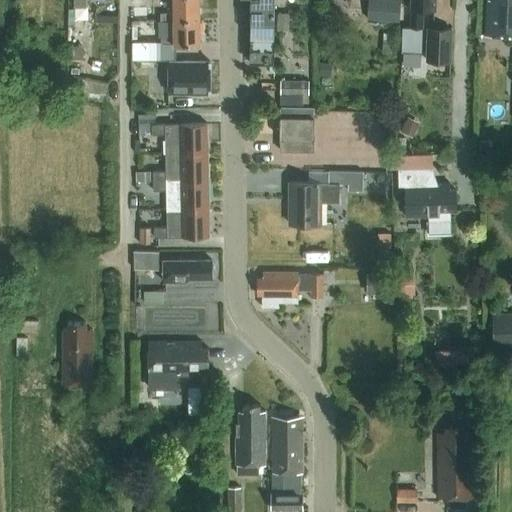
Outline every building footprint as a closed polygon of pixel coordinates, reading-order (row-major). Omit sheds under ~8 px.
[(174,0),(175,14),(162,14),(162,23),(175,23),(175,21),(201,20),(200,0),(174,0)] [(251,0),(251,63),(275,64),(275,29),(275,13),(275,0),(251,0)] [(402,24),(403,1),(386,0),(371,0),(371,22),(402,24)] [(436,10),(436,0),(412,0),(412,28),(424,28),(424,10),(436,10)] [(511,36),(511,0),(493,0),(493,1),(490,0),(487,35),(511,36)] [(275,13),(275,29),(289,29),(289,13),(275,13)] [(163,36),(163,43),(175,43),(176,47),(201,46),(201,20),(175,21),(175,23),(175,36),(163,36)] [(451,62),(453,29),(429,28),(428,62),(451,62)] [(383,32),(381,54),(391,55),(393,33),(383,32)] [(70,46),(70,58),(83,58),(83,46),(70,46)] [(157,58),(157,46),(133,47),(133,58),(157,58)] [(420,66),(421,53),(403,53),(403,65),(420,66)] [(171,60),(170,95),(211,95),(212,63),(211,63),(211,61),(171,60)] [(322,62),(321,74),(329,75),(330,63),(322,62)] [(312,104),(312,66),(304,66),(304,76),(293,76),(293,81),(284,81),(283,107),(306,108),(306,104),(312,104)] [(72,76),(70,89),(105,96),(107,83),(72,76)] [(282,117),(281,138),(282,139),(282,151),(314,151),(315,108),(283,108),(283,117),(282,117)] [(408,117),(401,132),(412,137),(419,122),(408,117)] [(207,122),(152,124),(152,134),(165,134),(165,153),(208,151),(207,122)] [(479,139),(478,150),(492,150),(492,139),(479,139)] [(166,171),(153,171),(153,181),(208,180),(208,151),(165,153),(166,171)] [(432,167),(398,168),(399,183),(406,183),(407,216),(429,216),(429,233),(452,232),(451,215),(451,211),(456,210),(456,189),(450,189),(450,182),(433,182),(432,167)] [(151,181),(151,171),(136,171),(136,181),(151,181)] [(330,184),(341,184),(349,184),(349,190),(364,190),(364,172),(331,172),(330,183),(330,184)] [(208,180),(153,181),(154,190),(166,190),(167,208),(209,208),(208,180)] [(330,184),(330,183),(291,182),(291,225),(322,225),(322,203),(341,203),(341,184),(330,184)] [(167,227),(154,227),(154,237),(210,236),(209,208),(167,208),(167,227)] [(61,239),(61,227),(52,227),(52,238),(61,239)] [(140,227),(140,243),(150,243),(150,227),(140,227)] [(377,245),(377,257),(391,257),(391,244),(377,245)] [(135,270),(159,269),(159,252),(135,252),(135,270)] [(213,279),(213,260),(165,260),(165,283),(187,283),(190,279),(213,279)] [(367,294),(390,294),(389,272),(367,272),(367,294)] [(259,278),(258,295),(264,295),(263,307),(280,308),(280,302),(299,303),(300,290),(312,290),(312,298),(324,298),(325,274),(300,273),(265,273),(265,279),(259,278)] [(416,291),(416,279),(399,279),(399,292),(402,291),(402,298),(411,298),(411,291),(416,291)] [(495,346),(511,345),(511,313),(495,314),(495,346)] [(40,333),(40,321),(19,320),(19,332),(40,333)] [(66,384),(95,384),(95,329),(88,329),(88,322),(70,322),(70,329),(65,329),(66,384)] [(27,354),(27,337),(17,337),(17,354),(27,354)] [(204,367),(211,367),(211,349),(204,349),(204,342),(150,342),(151,374),(177,374),(177,376),(177,377),(178,377),(180,377),(190,377),(193,374),(204,374),(204,367)] [(437,367),(466,364),(464,347),(436,350),(437,367)] [(180,388),(180,377),(178,377),(177,377),(177,376),(177,374),(151,374),(151,389),(180,388)] [(259,466),(266,465),(266,411),(260,411),(260,405),(244,405),(244,411),(240,411),(240,423),(236,423),(237,466),(237,474),(258,474),(258,466),(259,466)] [(302,494),(302,474),(304,474),(304,423),(298,423),(298,418),(273,418),(273,474),(283,474),(284,494),(272,494),(272,510),(304,509),(304,494),(302,494)] [(440,498),(475,498),(475,433),(467,433),(467,428),(447,428),(448,434),(439,434),(440,498)] [(242,511),(242,487),(228,488),(229,511),(242,511)] [(400,502),(417,502),(417,489),(400,489),(400,502)]
